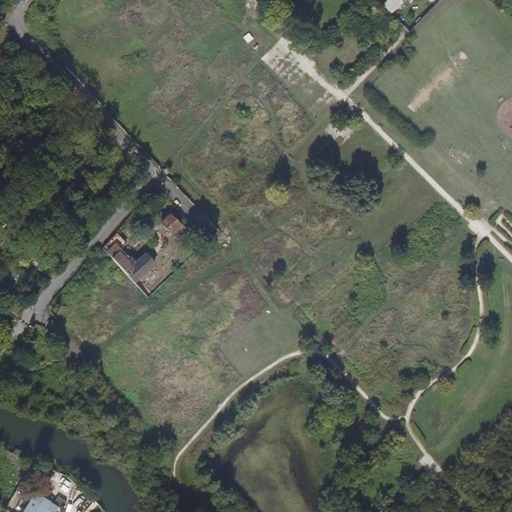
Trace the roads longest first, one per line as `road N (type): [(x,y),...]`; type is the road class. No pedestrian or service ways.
road 1 (residential): [(0,349),(154,173)]
road 2 (residential): [(154,173),(12,21)]
